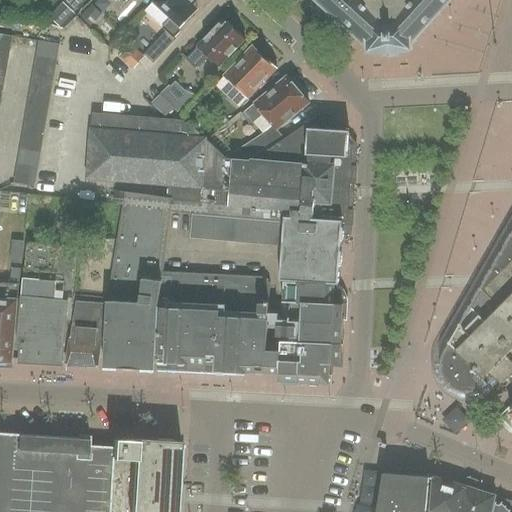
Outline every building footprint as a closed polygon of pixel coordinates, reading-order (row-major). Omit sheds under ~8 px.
[(93,0),(67,0),(66,1),(76,10),(78,8),(82,12),(93,0)] [(163,28),(167,31),(145,54),(153,62),(181,32),(181,27),(193,14),(189,10),(198,0),(155,0),(154,2),(172,19),(163,28)] [(317,0),(359,38),(369,47),(369,52),(371,52),(371,53),(374,53),(374,52),(382,52),(382,53),(384,53),(384,52),(387,52),(387,51),(390,51),(394,51),(395,52),(398,52),(402,52),(402,51),(408,51),(408,52),(412,52),(412,51),(413,50),(413,45),(453,0),(317,0)] [(64,3),(51,18),(61,27),(74,12),(64,3)] [(92,26),(103,15),(93,5),(82,17),(92,26)] [(221,67),(246,40),(244,39),(245,39),(244,38),(244,34),(241,31),(237,31),(236,30),(236,31),(234,29),(234,28),(233,27),(232,28),(230,26),(230,25),(229,24),(224,19),(199,46),(199,47),(188,59),(198,68),(210,56),(221,67)] [(0,45),(12,48),(13,37),(0,34),(0,45)] [(40,41),(38,52),(58,56),(60,45),(40,41)] [(135,68),(145,56),(131,44),(120,56),(135,68)] [(0,56),(10,59),(12,48),(0,45),(0,56)] [(250,99),(277,70),(275,68),(276,67),(274,62),(272,60),(268,59),(267,58),(266,59),(254,48),(227,77),(250,99)] [(56,67),(58,56),(38,52),(36,63),(56,67)] [(0,68),(8,70),(10,59),(0,56),(0,68)] [(36,63),(34,74),(54,78),(56,67),(36,63)] [(32,85),(52,89),(54,78),(34,74),(32,85)] [(278,130),(310,103),(308,101),(309,97),(305,93),(301,92),(290,79),(285,80),(245,113),(254,123),(255,123),(263,134),(226,158),(255,158),(270,149),(284,139),(278,130)] [(175,84),(164,95),(177,109),(175,111),(181,117),(187,111),(184,108),(187,105),(177,94),(181,90),(175,84)] [(32,85),(30,96),(51,99),(52,89),(32,85)] [(28,107),(49,110),(51,99),(30,96),(28,107)] [(47,121),(49,110),(28,107),(27,118),(47,121)] [(186,121),(93,114),(87,181),(169,188),(168,198),(125,194),(124,203),(173,207),(172,212),(285,223),(302,224),(343,227),(343,224),(351,225),(351,213),(350,212),(352,182),(354,182),(355,169),(353,168),(354,146),(350,141),(350,132),(341,131),(333,121),(316,119),(256,159),(226,159),(205,139),(200,138),(200,134),(195,128),(190,128),(190,124),(185,124),(186,121)] [(25,129),(45,132),(47,121),(27,118),(25,129)] [(23,140),(43,143),(45,132),(25,129),(23,140)] [(41,154),(43,143),(23,140),(21,151),(41,154)] [(19,161),(39,165),(41,154),(21,151),(19,161)] [(37,176),(39,165),(19,161),(17,172),(37,176)] [(37,176),(17,172),(15,183),(35,187),(37,176)] [(159,308),(172,212),(173,207),(124,203),(110,306),(104,370),(157,373),(159,308)] [(194,215),(192,238),(203,239),(205,216),(194,215)] [(205,216),(203,239),(214,240),(216,217),(205,216)] [(214,240),(226,241),(228,218),(216,217),(214,240)] [(226,241),(237,242),(239,219),(228,218),(226,241)] [(248,243),(251,220),(239,219),(237,242),(248,243)] [(251,220),(248,243),(260,244),(262,221),(251,220)] [(262,221),(260,244),(271,245),(273,222),(262,221)] [(285,223),(273,222),(271,245),(283,246),(285,223)] [(339,284),(343,227),(302,224),(285,223),(282,280),(339,284)] [(511,233),(510,236),(449,344),(447,346),(446,348),(444,352),(443,357),(442,360),(441,363),(441,364),(441,367),(441,371),(442,372),(442,374),(443,376),(444,379),(445,380),(447,382),(450,386),(452,387),(453,389),(455,389),(457,391),(461,392),(466,393),(468,393),(472,393),(475,392),(477,392),(480,391),(482,390),(484,388),(485,387),(489,384),(488,383),(495,377),(504,386),(505,385),(504,383),(509,379),(511,382),(511,233)] [(1,282),(0,298),(0,362),(14,364),(14,359),(14,358),(18,286),(21,286),(22,268),(12,268),(12,282),(1,282)] [(265,278),(166,272),(161,311),(158,364),(159,364),(159,373),(246,378),(248,376),(248,373),(255,373),(257,374),(257,373),(265,373),(265,374),(267,374),(267,373),(281,374),(282,345),(268,345),(271,284),(265,278)] [(338,284),(335,284),(285,281),(283,321),(286,322),(285,341),(282,341),(282,345),(281,374),(280,380),(300,382),(300,384),(307,384),(307,382),(320,383),(320,385),(330,385),(331,364),(341,364),(341,358),(343,358),(347,297),(342,289),(338,284)] [(66,299),(22,295),(18,346),(22,346),(21,362),(20,362),(20,363),(29,364),(29,360),(35,361),(35,364),(62,366),(66,313),(65,311),(66,299)] [(104,346),(108,306),(99,305),(78,303),(67,367),(99,368),(102,346),(104,346)] [(0,511),(110,511),(114,459),(113,459),(114,447),(90,446),(90,436),(79,435),(79,439),(0,433),(0,511)] [(176,511),(178,485),(181,443),(182,443),(182,442),(136,439),(136,441),(114,440),(114,447),(113,459),(114,459),(110,511),(176,511)] [(374,506),(372,511),(427,511),(430,478),(384,474),(379,507),(374,506)] [(459,511),(464,492),(460,491),(460,487),(434,479),(431,511),(459,511)] [(494,511),(497,504),(493,502),(494,501),(493,500),(494,497),(479,493),(478,496),(474,495),(474,492),(465,488),(464,492),(459,511),(494,511)]
